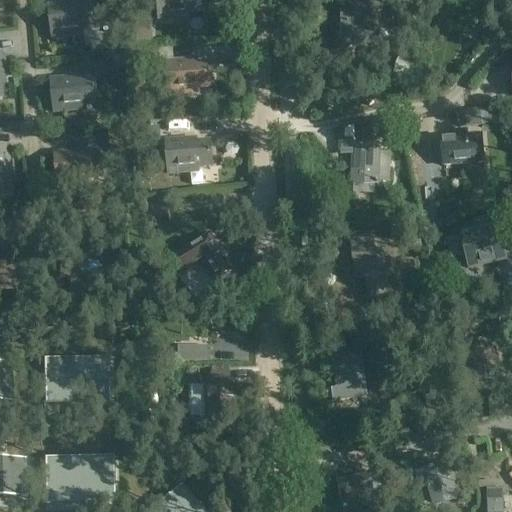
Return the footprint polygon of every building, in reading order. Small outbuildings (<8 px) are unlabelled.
[(188,14),(202,13),(201,0),(156,0),(158,21),(188,19),(188,14)] [(82,32),(96,30),(94,8),(70,10),(70,6),(48,8),(52,40),(82,36),(82,32)] [(377,11),(352,11),(352,23),(341,23),(341,44),(377,43),(377,11)] [(412,16),(400,16),(400,29),(412,28),(412,16)] [(138,67),(160,66),(159,47),(137,49),(138,67)] [(106,73),(132,71),(131,56),(105,58),(106,73)] [(395,60),(392,74),(414,81),(418,67),(395,60)] [(198,90),(213,89),(211,66),(188,67),(187,63),(166,64),(168,96),(199,94),(198,90)] [(84,106),(98,105),(95,82),(72,84),(72,80),(50,82),(54,114),(84,111),(84,106)] [(488,113),(480,111),(482,126),(500,124),(491,110),(488,113)] [(480,111),(457,114),(459,130),(482,127),(482,126),(480,111)] [(159,128),(147,129),(148,143),(161,142),(159,128)] [(110,150),(131,148),(130,131),(108,133),(110,150)] [(444,167),(484,164),(482,137),(442,140),(444,167)] [(198,168),(212,167),(210,145),(187,146),(187,142),(165,144),(168,175),(198,173),(198,168)] [(376,184),(376,182),(388,183),(390,155),(377,154),(378,150),(370,150),(370,147),(355,147),(354,145),(342,145),(341,155),(353,156),(352,183),(376,184)] [(6,169),(11,169),(8,148),(0,148),(0,194),(9,193),(6,169)] [(88,180),(102,178),(99,156),(76,158),(75,154),(54,156),(58,188),(88,184),(88,180)] [(419,212),(423,229),(436,227),(432,210),(419,212)] [(497,228),(445,242),(450,261),(466,257),(469,271),(506,261),(497,228)] [(215,281),(232,270),(211,235),(175,257),(186,274),(204,263),(215,281)] [(364,240),(351,241),(356,280),(367,278),(368,291),(386,289),(382,255),(374,256),(372,245),(365,246),(364,240)] [(62,281),(95,288),(100,265),(67,258),(62,281)] [(17,267),(0,268),(0,293),(19,293),(17,267)] [(463,355),(451,357),(455,381),(467,379),(467,384),(504,378),(498,344),(498,339),(461,345),(463,355)] [(179,363),(208,363),(208,348),(179,348),(179,363)] [(359,353),(335,356),(340,400),(364,398),(359,353)] [(48,401),(110,400),(109,362),(47,363),(48,401)] [(0,365),(0,399),(13,399),(12,365),(0,365)] [(208,423),(236,422),(235,386),(207,387),(208,423)] [(450,419),(443,394),(425,399),(431,424),(450,419)] [(4,462),(3,462),(4,495),(5,495),(26,495),(26,461),(4,462)] [(114,461),(48,462),(48,500),(114,498),(114,461)] [(396,461),(385,463),(388,476),(399,474),(396,461)] [(434,467),(414,473),(420,491),(426,489),(432,508),(462,500),(453,469),(436,474),(434,467)] [(342,511),(360,511),(378,506),(370,475),(336,483),(342,511)] [(200,511),(182,489),(153,511),(200,511)] [(500,511),(499,489),(486,490),(486,511),(500,511)]
